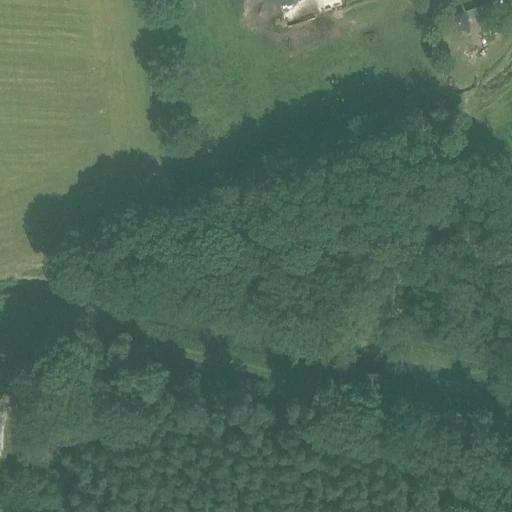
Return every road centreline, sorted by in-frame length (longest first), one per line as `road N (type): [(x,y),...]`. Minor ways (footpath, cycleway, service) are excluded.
road 1 (track): [(91,328),(511,423)]
road 2 (track): [(91,328),(103,305),(147,275),(319,213),(455,144)]
